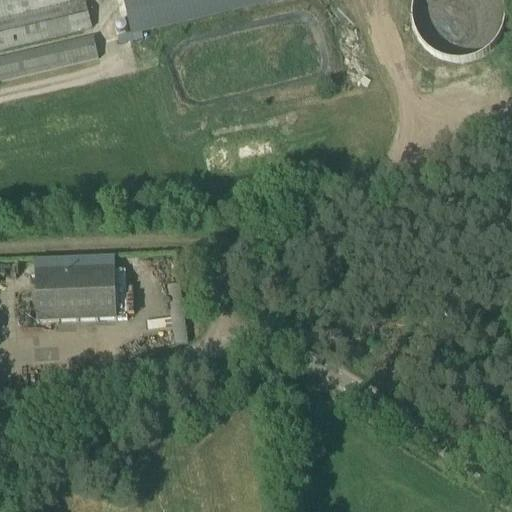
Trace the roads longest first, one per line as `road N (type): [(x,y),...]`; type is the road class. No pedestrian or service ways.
road 1 (unclassified): [(511,461),(323,349),(273,336),(231,341),(0,429)]
road 2 (track): [(189,256),(511,117)]
road 3 (track): [(197,353),(189,256),(0,258)]
